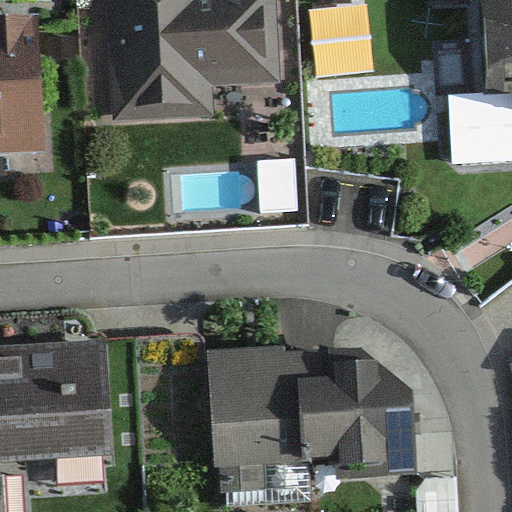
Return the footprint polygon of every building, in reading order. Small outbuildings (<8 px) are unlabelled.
[(98,0),(105,136),(210,131),(208,101),(272,98),(267,0),(98,0)] [(361,0),(310,5),(317,74),(374,68),(366,0),(361,0)] [(511,4),(463,7),(469,102),(511,100),(511,4)] [(0,167),(35,167),(32,22),(0,22),(0,167)] [(0,511),(0,473),(110,465),(102,351),(0,358),(0,511)] [(280,367),(209,372),(214,474),(342,464),(344,488),(408,484),(404,424),(356,373),(280,379),(280,367)]
